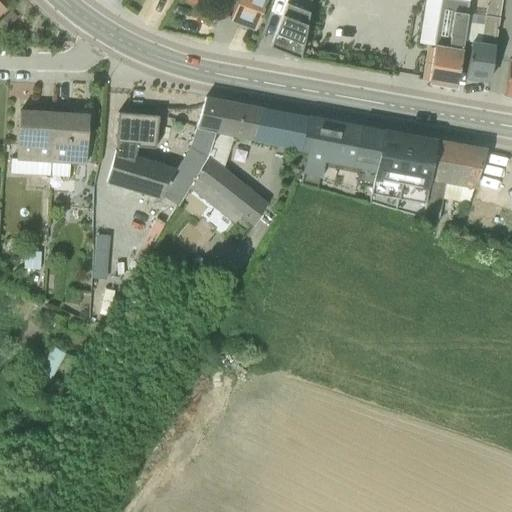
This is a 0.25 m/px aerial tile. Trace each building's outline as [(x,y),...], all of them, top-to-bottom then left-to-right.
[(235,0),(228,19),(253,29),(264,0),(235,0)] [(309,0),(286,0),(268,47),(298,59),(309,0)] [(432,47),(428,82),(454,87),(462,40),(466,14),(467,0),(423,0),(417,43),(430,46),(432,47)] [(488,82),(500,0),(485,0),(483,15),(466,14),(462,40),(469,41),(464,79),(488,82)] [(17,18),(9,10),(0,19),(0,31),(2,33),(17,18)] [(511,58),(508,58),(502,96),(503,96),(511,97),(511,58)] [(188,188),(205,160),(222,100),(204,97),(186,147),(174,167),(134,155),(136,147),(154,148),(157,116),(116,112),(114,149),(104,183),(159,199),(160,196),(175,204),(188,188)] [(266,203),(222,168),(232,137),(298,150),(306,117),(222,100),(205,160),(188,188),(232,224),(237,217),(251,227),(266,203)] [(18,110),(15,160),(31,161),(30,174),(48,175),(49,162),(52,107),(38,106),(37,110),(18,110)] [(69,108),(52,107),(49,162),(84,165),(87,114),(68,113),(69,108)] [(299,183),(315,187),(321,166),(357,173),(355,184),(369,186),(381,131),(306,117),(298,150),(307,153),(300,171),(302,171),(299,183)] [(435,141),(381,131),(369,193),(424,203),(435,141)] [(435,141),(424,203),(440,206),(441,198),(466,204),(471,188),(484,150),(435,141)] [(501,181),(480,174),(472,200),(493,206),(501,181)] [(440,206),(424,203),(421,219),(437,222),(440,206)] [(459,248),(457,257),(472,261),(471,264),(484,268),(487,259),(474,255),(474,252),(459,248)] [(52,377),(66,350),(55,344),(40,370),(52,377)]
